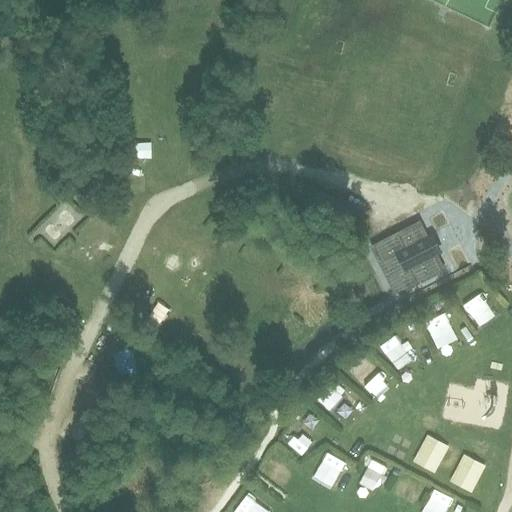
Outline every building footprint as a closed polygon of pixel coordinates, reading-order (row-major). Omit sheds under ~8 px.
[(132,0),(119,6),(123,17),(142,9),(137,0),(132,0)] [(159,73),(154,85),(173,93),(178,81),(159,73)] [(70,217),(81,211),(74,198),(63,203),(70,217)] [(410,289),(443,272),(430,245),(419,222),(371,246),(395,296),(410,289)] [(480,290),(492,302),(506,289),(495,277),(480,290)] [(452,335),(477,322),(470,308),(445,320),(452,335)] [(399,341),(410,358),(425,348),(414,331),(399,341)] [(379,381),(388,373),(372,354),(362,363),(379,381)] [(371,417),(381,405),(350,379),(340,391),(371,417)] [(310,441),(335,438),(333,427),(309,431),(310,441)] [(447,446),(428,435),(413,462),(433,472),(447,446)] [(484,465),(464,455),(450,482),(470,492),(484,465)]
